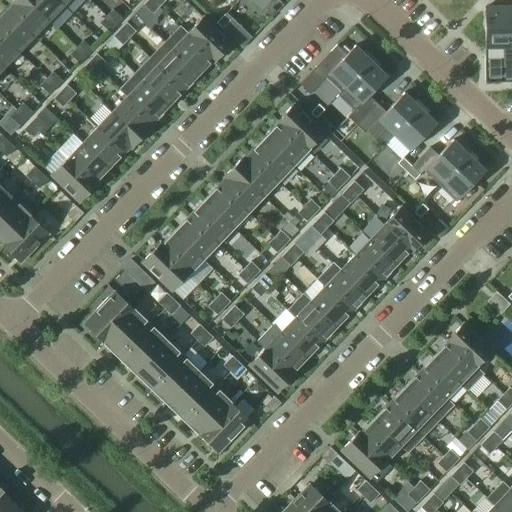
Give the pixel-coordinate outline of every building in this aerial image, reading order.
[(49,21),(26,0),(14,0),(12,3),(14,5),(8,11),(6,9),(5,9),(34,37),(49,21)] [(26,0),(49,21),(64,6),(57,0),(26,0)] [(152,14),(159,7),(151,0),(148,0),(143,5),(152,14)] [(252,0),(261,9),(269,0),(252,0)] [(511,48),(511,25),(511,7),(484,7),(485,49),(511,48)] [(34,37),(5,9),(0,14),(0,34),(19,52),(34,37)] [(122,19),(113,10),(106,17),(116,26),(122,19)] [(231,20),(225,14),(216,23),(222,29),(231,20)] [(116,26),(106,17),(100,24),(109,33),(116,26)] [(213,59),(212,60),(215,63),(231,45),(203,18),(187,34),(213,59)] [(136,32),(126,23),(120,30),(129,39),(136,32)] [(187,34),(180,27),(165,43),(198,75),(212,60),(213,59),(187,34)] [(129,39),(120,30),(113,37),(122,46),(129,39)] [(19,52),(0,34),(0,64),(4,68),(19,52)] [(93,50),(83,41),(76,48),(86,57),(93,50)] [(198,75),(165,43),(150,58),(183,91),(198,75)] [(341,92),(373,60),(372,59),(371,61),(355,46),(346,54),(337,45),(299,84),(310,95),(321,84),(336,98),(338,96),(337,95),(341,92)] [(79,64),(86,57),(76,48),(70,55),(79,64)] [(106,63),(96,54),(90,61),(99,70),(106,63)] [(183,91),(150,58),(135,74),(168,106),(183,91)] [(373,60),(341,92),(337,95),(338,96),(354,111),(368,97),(387,77),(371,62),(373,60)] [(99,70),(90,61),(83,68),(93,77),(99,70)] [(63,81),(53,72),(47,79),(56,88),(63,81)] [(168,106),(135,74),(119,90),(126,97),(127,96),(153,122),(168,106)] [(49,95),(56,88),(47,79),(40,86),(49,95)] [(76,94),(67,85),(60,92),(69,101),(76,94)] [(69,101),(60,92),(53,99),(63,108),(69,101)] [(394,136),(422,107),(421,106),(420,108),(404,93),(385,112),(377,120),(378,121),(394,136)] [(127,96),(126,97),(112,112),(141,140),(149,131),(147,128),(153,122),(127,96)] [(357,125),(377,105),(368,97),(354,111),(348,117),(357,125)] [(23,103),(16,110),(26,119),(33,112),(23,103)] [(293,105),(284,114),(277,122),(279,124),(280,123),(306,149),(322,132),(293,105)] [(324,110),(319,105),(310,113),(316,119),(324,110)] [(377,120),(385,112),(377,105),(357,125),(365,134),(378,121),(377,120)] [(410,152),(436,124),(420,109),(422,107),(394,136),(410,152)] [(26,119),(16,110),(10,117),(19,126),(26,119)] [(141,140),(112,112),(97,128),(123,153),(130,146),(132,148),(141,140)] [(46,125),(37,116),(30,123),(39,132),(46,125)] [(39,132),(30,123),(23,130),(33,139),(39,132)] [(280,123),(279,124),(265,139),(291,164),(306,149),(280,123)] [(108,168),(123,153),(97,128),(82,143),(108,168)] [(0,150),(8,141),(1,135),(0,136),(0,150)] [(291,164),(265,139),(250,155),(276,180),(291,164)] [(439,187),(471,154),(470,153),(469,155),(453,140),(423,171),(439,187)] [(15,148),(8,141),(0,150),(0,151),(6,158),(15,148)] [(108,168),(82,143),(67,159),(93,184),(94,183),(108,168)] [(456,202),(485,171),(469,156),(471,154),(439,187),(456,202)] [(276,180),(250,155),(244,161),(241,159),(233,168),(261,195),(276,180)] [(412,166),(403,158),(397,164),(406,172),(412,166)] [(80,203),(89,193),(96,186),(94,183),(93,184),(67,159),(52,175),(80,203)] [(420,175),(412,166),(406,172),(414,180),(420,175)] [(32,183),(41,173),(34,167),(25,176),(32,183)] [(261,195),(233,168),(224,177),(227,179),(220,186),(246,211),(261,195)] [(340,168),(334,175),(343,184),(350,177),(340,168)] [(48,180),(41,173),(32,183),(39,189),(48,180)] [(343,184),(334,175),(327,182),(337,191),(343,184)] [(354,181),(347,188),(357,197),(363,190),(354,181)] [(246,211),(220,186),(205,201),(231,227),(246,211)] [(0,215),(14,201),(0,187),(0,215)] [(357,197),(347,188),(341,195),(350,204),(357,197)] [(311,200),(304,206),(314,215),(320,209),(311,200)] [(30,216),(14,201),(0,215),(0,240),(4,244),(30,216)] [(231,227),(205,201),(190,217),(216,242),(231,227)] [(428,210),(422,204),(414,213),(420,219),(428,210)] [(314,215),(304,206),(298,213),(307,222),(314,215)] [(83,213),(76,207),(68,216),(75,222),(83,213)] [(411,249),(410,250),(412,252),(429,235),(400,208),(384,224),(411,249)] [(324,212),(317,219),(327,228),(333,222),(324,212)] [(48,233),(30,216),(4,244),(2,246),(19,263),(29,253),(30,254),(41,243),(40,242),(48,233)] [(216,242),(190,217),(175,232),(201,258),(216,242)] [(327,228),(317,219),(311,226),(320,235),(327,228)] [(411,249),(384,224),(370,240),(396,265),(410,250),(411,249)] [(280,231),(274,238),(283,247),(290,240),(280,231)] [(201,258),(175,232),(161,247),(160,248),(187,273),(201,258)] [(277,253),(283,247),(274,238),(267,244),(277,253)] [(396,265),(370,240),(355,255),(381,280),(396,265)] [(294,244),(287,251),(297,260),(304,253),(294,244)] [(160,248),(161,247),(159,245),(142,262),(171,290),(187,273),(160,248)] [(297,260),(287,251),(281,257),(290,266),(297,260)] [(381,280),(355,255),(340,270),(340,271),(366,296),(381,280)] [(131,259),(122,269),(129,275),(138,266),(131,259)] [(251,262),(244,269),(254,278),(260,271),(251,262)] [(340,271),(340,270),(333,263),(317,280),(324,287),(351,312),(366,296),(340,271)] [(254,278),(244,269),(238,275),(247,285),(254,278)] [(264,275),(258,282),(267,291),(274,284),(264,275)] [(267,291),(258,282),(251,288),(260,298),(267,291)] [(324,287),(310,301),(310,302),(336,327),(351,312),(324,287)] [(500,315),(510,305),(496,292),(487,302),(500,315)] [(101,342),(133,309),(116,293),(109,300),(107,298),(96,310),(98,311),(84,325),(101,342)] [(164,309),(173,300),(166,293),(157,303),(164,309)] [(221,293),(214,300),(224,309),(230,302),(221,293)] [(310,302),(310,301),(303,295),(287,311),(294,318),(295,317),(321,343),(336,327),(310,302)] [(180,306),(173,300),(164,309),(171,316),(180,306)] [(224,309),(214,300),(208,307),(217,316),(224,309)] [(234,306),(228,313),(237,322),(244,315),(234,306)] [(118,358),(149,325),(133,309),(101,342),(118,358)] [(237,322),(228,313),(221,319),(231,329),(237,322)] [(295,317),(294,318),(280,333),(306,358),(321,343),(295,317)] [(462,324),(453,334),(446,341),(448,343),(449,343),(475,368),(476,367),(491,352),(462,324)] [(134,373),(165,341),(149,325),(118,358),(134,373)] [(197,341),(206,332),(199,325),(190,334),(197,341)] [(280,333),(273,326),(257,342),(264,349),(265,349),(291,374),(292,373),(306,358),(280,333)] [(213,338),(206,332),(197,341),(204,347),(213,338)] [(150,389),(182,356),(165,341),(134,373),(150,389)] [(449,343),(448,343),(434,358),(460,384),(467,391),(483,374),(476,367),(475,368),(449,343)] [(265,349),(264,349),(249,365),(278,392),(294,376),(292,373),(291,374),(265,349)] [(167,405),(198,372),(182,356),(150,389),(167,405)] [(230,372),(239,363),(232,356),(223,366),(230,372)] [(460,384),(434,358),(419,374),(445,399),(446,399),(460,384)] [(246,370),(239,363),(230,372),(237,379),(246,370)] [(215,388),(198,372),(167,405),(183,421),(215,388)] [(445,399),(419,374),(404,389),(438,421),(453,405),(446,399),(445,399)] [(200,437),(231,404),(215,388),(183,421),(200,437)] [(511,389),(510,388),(503,394),(511,402),(511,389)] [(438,421),(404,389),(389,405),(423,437),(438,421)] [(506,410),(511,404),(511,402),(503,394),(497,401),(506,410)] [(274,397),(265,406),(272,413),(281,404),(274,397)] [(248,420),(231,404),(200,437),(217,453),(231,439),(232,440),(243,429),(241,427),(248,420)] [(423,437),(389,405),(374,421),(401,446),(400,447),(407,453),(423,437)] [(480,419),(473,426),(483,435),(489,428),(480,419)] [(401,446),(374,421),(360,436),(359,436),(386,462),(400,447),(401,446)] [(483,435),(473,426),(467,433),(476,442),(483,435)] [(493,432),(487,439),(496,448),(503,441),(493,432)] [(359,436),(360,436),(358,433),(341,450),(370,478),(386,462),(359,436)] [(496,448),(487,439),(480,446),(489,455),(496,448)] [(328,463),(337,454),(330,448),(321,457),(328,463)] [(450,450),(443,457),(453,466),(459,459),(450,450)] [(453,466),(443,457),(437,464),(446,473),(453,466)] [(463,463),(457,470),(466,479),(473,472),(463,463)] [(466,479),(457,470),(450,477),(460,486),(466,479)] [(363,497),(372,488),(365,481),(356,491),(363,497)] [(420,481),(413,488),(423,497),(430,490),(420,481)] [(511,511),(511,493),(509,490),(509,489),(502,483),(487,499),(494,506),(500,511),(511,511)] [(317,511),(327,502),(310,485),(284,511),(317,511)] [(0,511),(11,501),(2,492),(3,492),(0,488),(0,511)] [(379,494),(372,488),(363,497),(370,504),(379,494)] [(416,504),(423,497),(413,488),(407,495),(416,504)] [(434,494),(427,501),(436,510),(443,503),(434,494)] [(0,511),(22,511),(11,501),(0,511)] [(424,511),(434,511),(436,510),(427,501),(420,508),(424,511)] [(338,511),(327,502),(317,511),(338,511)]
